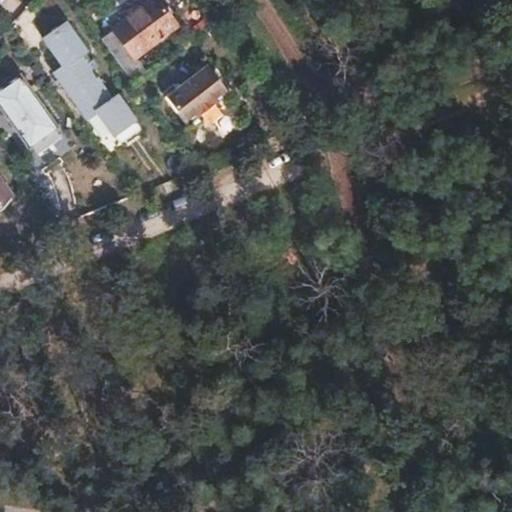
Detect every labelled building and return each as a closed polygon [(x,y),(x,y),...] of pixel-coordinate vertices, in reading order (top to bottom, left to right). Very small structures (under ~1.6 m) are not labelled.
[(158,0),(154,0),(100,39),(130,81),(145,70),(135,56),(176,26),(158,0)] [(66,25),(43,40),(63,69),(54,76),(85,119),(94,112),(112,136),(134,121),(117,97),(112,101),(93,73),(99,69),(92,60),(86,64),(81,57),(87,54),(66,25)] [(209,62),(165,94),(184,122),(228,92),(209,62)] [(20,75),(0,88),(0,107),(28,148),(57,128),(20,75)] [(0,202),(9,192),(0,179),(0,202)]
